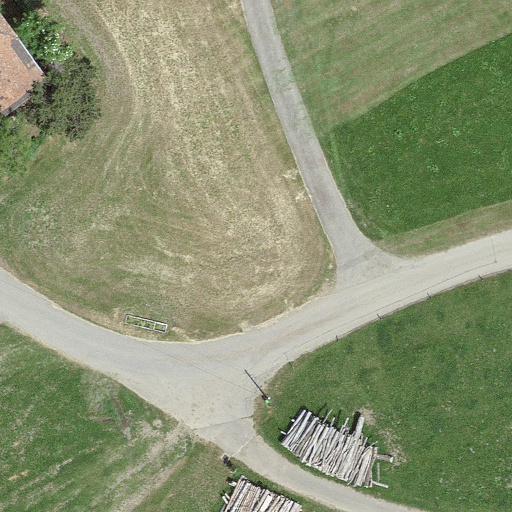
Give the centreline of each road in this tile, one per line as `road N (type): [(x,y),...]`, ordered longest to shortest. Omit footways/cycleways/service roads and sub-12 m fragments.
road 1 (unclassified): [(511,253),(372,300),(172,392),(34,317),(0,288)]
road 2 (track): [(172,392),(412,462),(511,480)]
